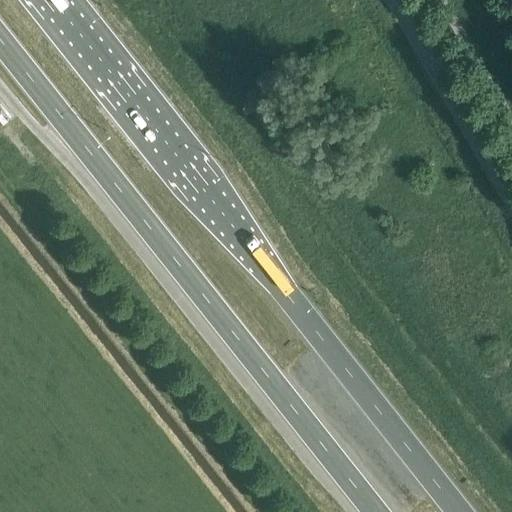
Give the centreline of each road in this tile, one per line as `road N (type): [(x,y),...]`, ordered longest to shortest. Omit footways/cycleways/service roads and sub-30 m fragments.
road 1 (trunk): [(459,511),(53,0)]
road 2 (trunk): [(0,40),(373,511)]
road 3 (secondary): [(511,197),(393,0)]
